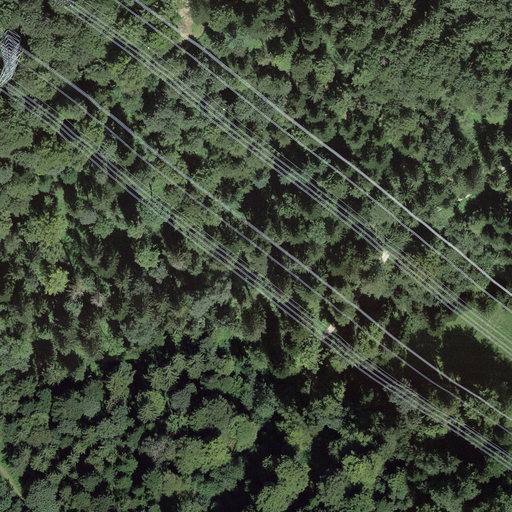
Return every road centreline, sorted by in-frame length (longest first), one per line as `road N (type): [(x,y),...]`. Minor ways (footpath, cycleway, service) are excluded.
road 1 (track): [(209,0),(206,21),(182,53),(101,116),(0,216)]
road 2 (track): [(511,163),(410,225),(327,334)]
road 3 (track): [(511,408),(329,396),(314,369),(327,334)]
